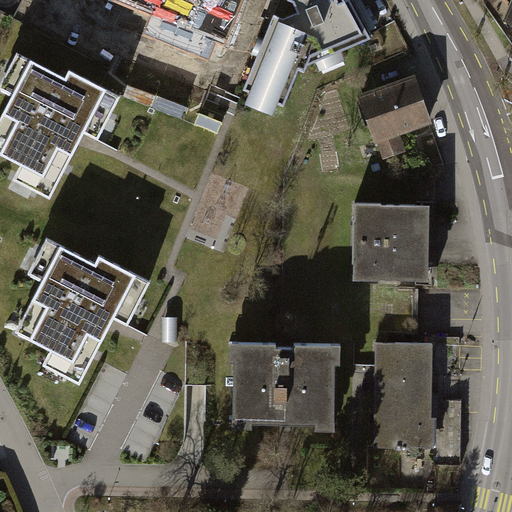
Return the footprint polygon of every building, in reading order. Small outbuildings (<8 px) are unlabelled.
[(118,0),(152,14),(147,25),(212,52),(216,41),(223,44),(241,0),(118,0)] [(292,0),(296,9),(281,15),(272,11),(261,37),(257,35),(250,51),(255,53),(241,87),(247,89),(243,100),(271,112),(276,101),(282,104),(298,67),(304,69),(306,63),(315,60),(319,70),(345,59),(341,49),(373,35),(354,0),(292,0)] [(511,21),(511,0),(510,0),(503,18),(511,21)] [(66,77),(17,52),(0,85),(0,88),(13,95),(0,119),(0,152),(22,164),(14,179),(50,198),(81,138),(84,132),(98,139),(120,96),(69,70),(66,77)] [(432,121),(414,72),(357,93),(375,142),(377,141),(383,158),(406,150),(400,133),(432,121)] [(380,201),(353,200),(353,277),(379,278),(379,277),(415,277),(415,282),(431,282),(431,260),(428,260),(428,222),(432,222),(433,199),(416,199),(416,202),(380,202),(380,201)] [(16,331),(51,349),(44,364),(80,383),(114,317),(128,324),(150,281),(99,255),(96,263),(47,238),(29,273),(43,280),(16,331)] [(339,360),(339,341),(291,341),(291,345),(274,344),(274,341),(226,340),(226,359),(232,359),(232,415),(230,415),(230,426),(250,426),(250,421),(313,421),(313,427),(332,427),(332,360),(339,360)] [(432,342),(375,342),(374,446),(396,447),(396,449),(407,449),(407,445),(423,445),(423,446),(434,446),(435,416),(431,416),(432,342)]
